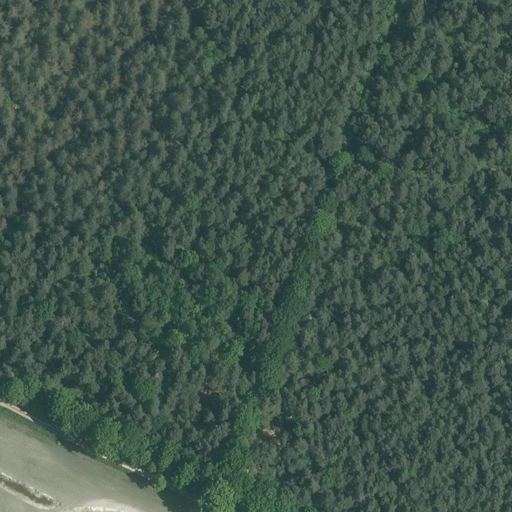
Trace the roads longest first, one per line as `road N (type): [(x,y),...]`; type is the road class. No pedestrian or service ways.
road 1 (track): [(0,259),(256,384),(360,511)]
road 2 (track): [(256,384),(408,0)]
road 3 (track): [(217,511),(0,403)]
